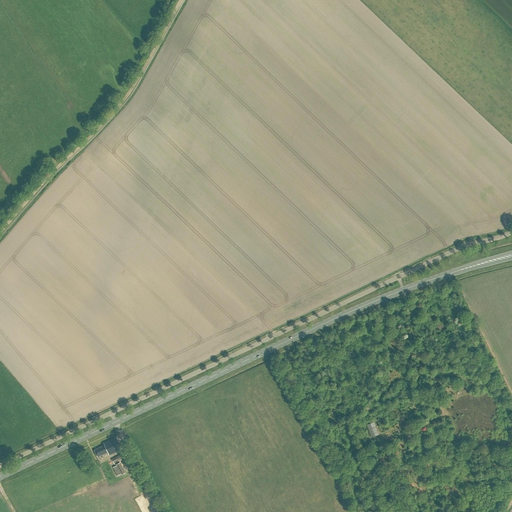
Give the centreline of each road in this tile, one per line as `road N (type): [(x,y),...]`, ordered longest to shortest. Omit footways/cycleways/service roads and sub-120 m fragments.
road 1 (unclassified): [(0,465),(467,244),(511,231)]
road 2 (primary): [(0,476),(402,288),(511,255)]
road 3 (track): [(0,232),(117,106),(180,0)]
